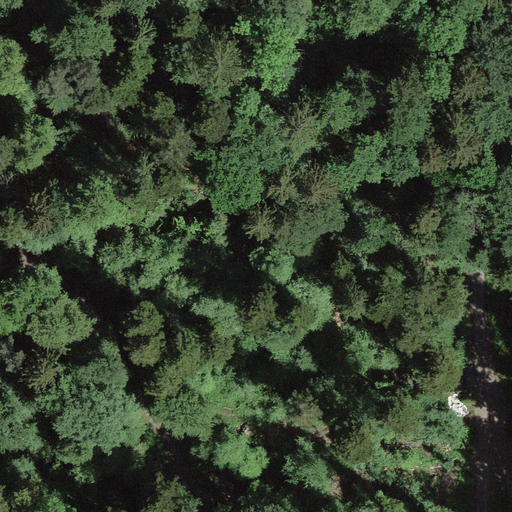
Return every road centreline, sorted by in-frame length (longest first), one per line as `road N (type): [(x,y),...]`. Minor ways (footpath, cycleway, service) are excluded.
road 1 (track): [(511,50),(477,247),(483,511)]
road 2 (track): [(201,511),(95,301),(27,249),(0,243)]
